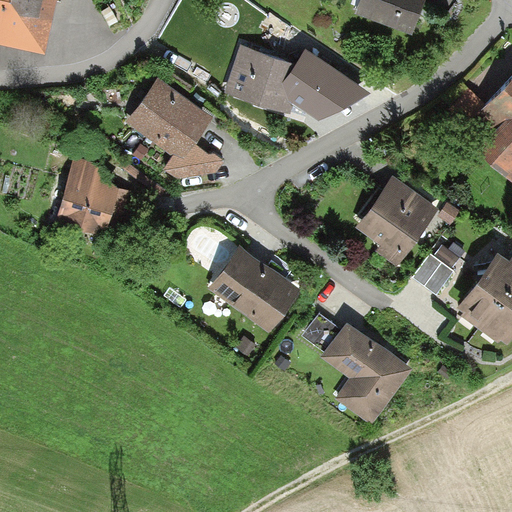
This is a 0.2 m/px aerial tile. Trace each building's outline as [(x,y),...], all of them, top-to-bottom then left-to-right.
[(0,0),(0,35),(48,45),(57,0),(0,0)] [(418,0),(355,0),(351,11),(407,31),(418,0)] [(295,55),(241,38),(225,86),(288,107),(292,94),(319,111),(369,84),(305,39),(295,55)] [(511,68),(469,119),(487,135),(479,144),(511,172),(511,68)] [(158,76),(128,120),(175,151),(183,157),(196,139),(213,113),(158,76)] [(183,157),(175,151),(164,166),(179,175),(217,171),(227,157),(196,139),(183,157)] [(100,158),(73,151),(57,211),(106,224),(118,180),(100,158)] [(435,209),(388,175),(352,225),(399,259),(435,209)] [(237,241),(207,284),(269,327),(299,285),(237,241)] [(432,242),(408,276),(435,295),(459,261),(432,242)] [(452,304),(475,322),(511,273),(511,260),(496,248),(452,304)] [(511,273),(475,322),(499,341),(511,323),(511,273)] [(319,353),(337,329),(315,313),(298,338),(319,353)] [(319,353),(316,357),(345,378),(331,396),(369,424),(409,370),(343,321),(337,329),(319,353)]
